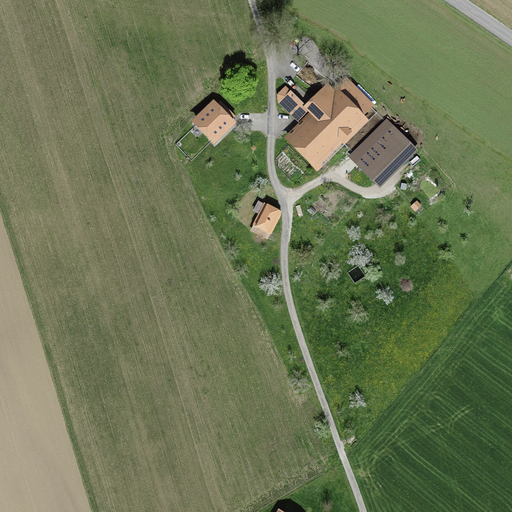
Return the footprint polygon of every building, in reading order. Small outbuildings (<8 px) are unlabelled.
[(316,118),(293,141),(316,163),(372,108),(349,85),(338,96),(327,85),(305,107),(308,110),(316,118)] [(305,107),(285,88),(278,95),(278,102),(298,120),(308,110),(305,107)] [(215,107),(197,124),(213,140),(230,122),(215,107)] [(394,131),(360,165),(379,184),(413,149),(394,131)] [(277,214),(266,208),(258,224),(256,223),(252,230),(267,238),(271,231),(269,230),(277,214)]
